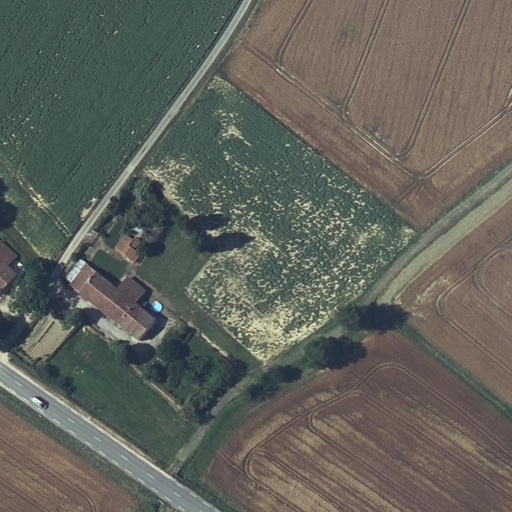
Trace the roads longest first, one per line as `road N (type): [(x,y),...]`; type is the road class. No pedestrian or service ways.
road 1 (unclassified): [(246,0),(0,338)]
road 2 (primary): [(0,368),(205,511)]
